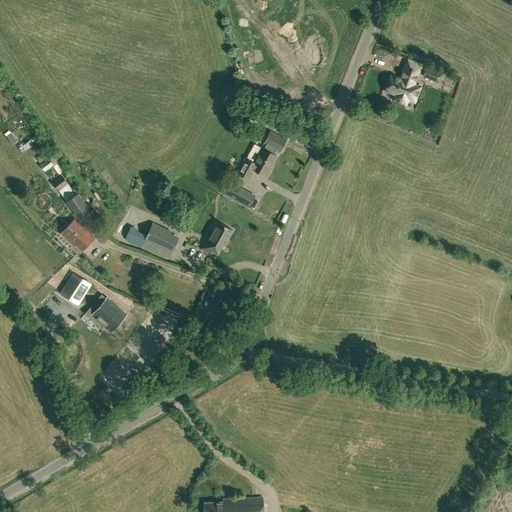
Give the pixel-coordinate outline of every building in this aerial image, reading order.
[(413,84),(418,72),(421,64),(408,59),(405,67),(401,77),(401,78),(398,79),(398,78),(392,76),(392,75),(391,75),(385,91),(386,91),(387,89),(396,93),(394,99),(405,104),(408,97),(415,100),(414,102),(415,102),(421,87),(420,87),(413,84)] [(431,79),(439,82),(442,75),(434,71),(431,79)] [(17,140),(10,133),(6,136),(12,144),(17,140)] [(32,146),(28,142),(19,148),(23,153),(32,146)] [(274,154),(277,149),(270,145),(267,151),(262,147),(253,162),(245,158),(237,173),(249,179),(254,169),(267,176),(271,168),(270,167),(276,156),(274,154)] [(40,162),(50,154),(47,149),(36,158),(40,162)] [(51,180),(64,170),(57,161),(53,155),(44,161),(43,162),(41,164),(45,169),(44,170),(51,180)] [(68,184),(68,183),(62,174),(52,182),(59,191),(68,184)] [(253,197),(228,183),(223,193),(248,207),(253,197)] [(68,184),(59,191),(66,201),(75,195),(70,189),(71,188),(68,184)] [(78,217),(89,209),(78,195),(81,192),(76,186),(72,188),(76,194),(75,195),(66,201),(78,217)] [(82,250),(93,239),(87,232),(88,231),(75,218),(61,233),(75,246),(76,244),(82,250)] [(218,223),(213,230),(206,244),(204,243),(201,249),(210,253),(212,248),(217,250),(221,242),(225,244),(232,230),(223,225),(218,223)] [(177,237),(169,233),(170,231),(154,224),(144,246),(168,258),(172,250),(177,237)] [(132,243),(138,229),(131,226),(126,237),(127,241),(132,243)] [(73,256),(68,261),(72,265),(77,260),(73,256)] [(78,305),(91,284),(73,273),(60,293),(78,305)] [(112,331),(126,315),(106,298),(92,314),(112,331)] [(263,511),(263,497),(223,498),(223,501),(204,502),(204,511),(263,511)]
